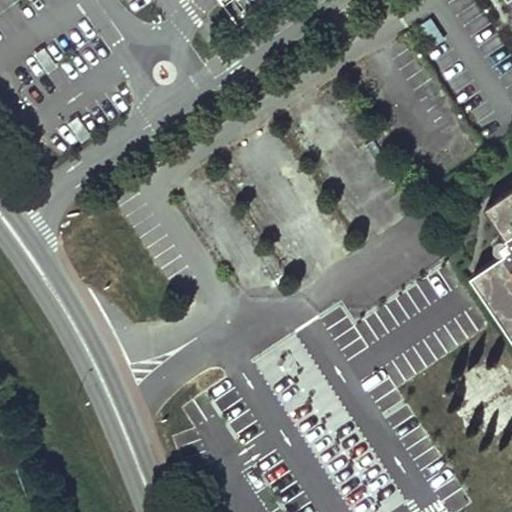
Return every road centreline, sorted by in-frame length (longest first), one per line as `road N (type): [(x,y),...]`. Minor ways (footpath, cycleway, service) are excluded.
road 1 (tertiary): [(166,511),(71,295),(31,226),(0,198)]
road 2 (tertiary): [(0,216),(91,376),(147,511)]
